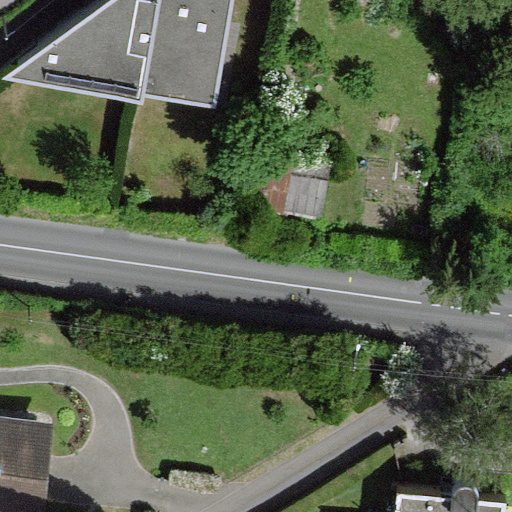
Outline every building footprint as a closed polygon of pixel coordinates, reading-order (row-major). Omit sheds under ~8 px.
[(96,0),(19,56),(145,78),(146,71),(159,0),(96,0)] [(159,0),(146,71),(208,82),(222,0),(159,0)] [(0,500),(40,504),(41,482),(47,412),(0,408),(0,500)] [(511,465),(511,430),(484,429),(481,463),(511,465)] [(500,511),(502,484),(476,480),(474,472),(470,468),(461,469),(454,471),(451,479),(397,474),(393,511),(500,511)]
